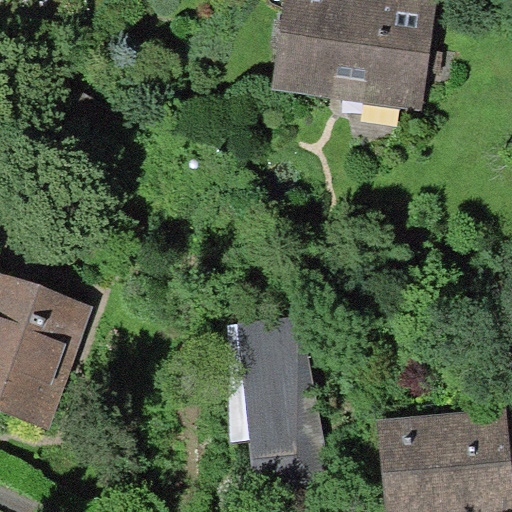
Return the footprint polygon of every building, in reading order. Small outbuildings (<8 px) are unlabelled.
[(434,6),(381,0),(278,0),(268,96),(422,114),(434,6)] [(99,100),(56,80),(41,111),(84,131),(99,100)] [(206,150),(175,138),(162,169),(194,181),(206,150)] [(0,413),(47,430),(91,306),(0,274),(0,413)] [(303,314),(235,323),(256,477),(324,468),(303,314)] [(481,366),(511,375),(511,344),(490,337),(481,366)] [(504,511),(496,422),(378,434),(385,511),(504,511)]
